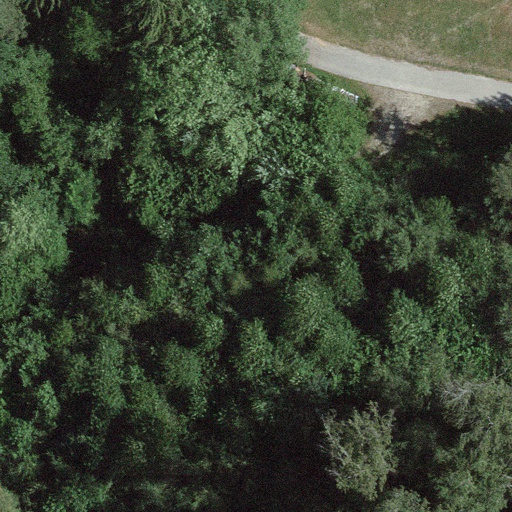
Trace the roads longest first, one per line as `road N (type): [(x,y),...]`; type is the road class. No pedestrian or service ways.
road 1 (track): [(0,347),(86,278),(371,157),(405,78)]
road 2 (track): [(511,98),(405,78),(259,34),(198,0)]
